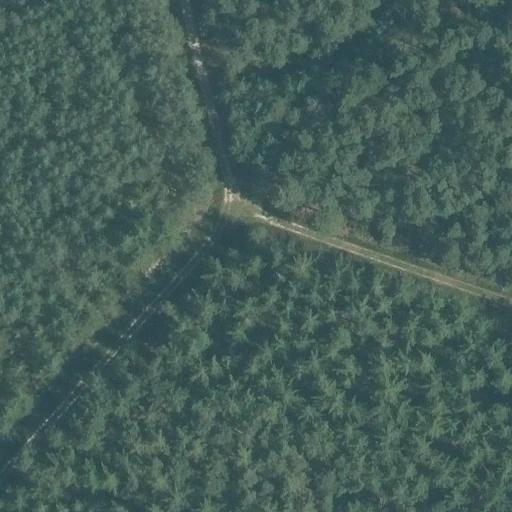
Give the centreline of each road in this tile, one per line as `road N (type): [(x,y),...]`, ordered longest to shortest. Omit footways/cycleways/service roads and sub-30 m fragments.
road 1 (track): [(0,477),(236,208)]
road 2 (track): [(236,208),(511,303)]
road 3 (track): [(184,0),(236,208)]
